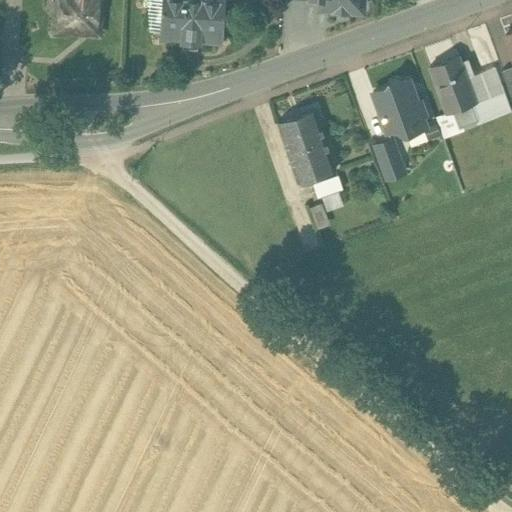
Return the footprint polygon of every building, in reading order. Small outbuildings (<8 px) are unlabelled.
[(60,0),(60,12),(56,15),(67,29),(89,30),(97,23),(98,0),(60,0)] [(164,0),(162,36),(220,40),(223,0),(164,0)] [(459,55),(430,66),(447,112),(456,109),(476,102),(467,77),(472,75),(466,60),(461,62),(459,55)] [(511,65),(502,69),(511,97),(511,65)] [(500,83),(483,71),(472,75),(467,77),(476,102),(481,100),(492,96),(499,115),(511,110),(500,84),(500,83)] [(409,78),(403,80),(398,78),(391,80),(389,85),(373,91),(387,131),(423,119),(409,78)] [(492,96),(481,100),(489,119),(499,115),(492,96)] [(315,109),(277,122),(298,182),(336,169),(315,109)] [(447,112),(437,116),(444,136),(464,129),(456,109),(447,112)] [(391,139),(376,144),(388,178),(404,172),(391,139)] [(312,183),(317,198),(321,196),(338,191),(343,189),(338,174),(312,183)] [(338,191),(321,196),(327,212),(344,207),(338,191)] [(330,226),(322,204),(309,208),(318,231),(330,226)]
